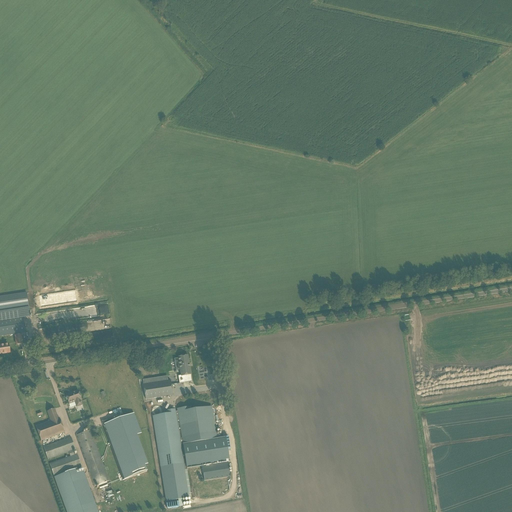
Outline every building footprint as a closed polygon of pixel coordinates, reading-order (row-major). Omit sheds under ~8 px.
[(30,317),(27,293),(0,297),(0,346),(7,345),(7,341),(5,342),(4,336),(14,335),(15,340),(14,335),(20,334),(21,339),(26,338),(25,333),(23,318),(30,317)] [(0,354),(2,354),(10,353),(8,345),(7,345),(0,346),(0,354)] [(192,382),(190,371),(188,361),(188,356),(178,357),(178,358),(174,359),(176,371),(180,370),(182,383),(192,382)] [(145,399),(173,395),(171,381),(143,385),(145,399)] [(81,400),(80,396),(78,391),(72,393),(72,394),(66,396),(69,404),(75,402),(77,407),(82,405),(80,400),(81,400)] [(167,414),(152,416),(165,501),(177,499),(177,501),(166,503),(166,508),(180,505),(179,498),(188,497),(183,463),(200,461),(201,467),(202,467),(204,480),(229,477),(227,462),(205,466),(204,460),(226,457),(223,437),(181,443),(181,438),(215,433),(211,407),(191,411),(190,406),(177,408),(177,411),(175,411),(175,409),(166,410),(167,414)] [(41,441),(65,433),(59,418),(58,418),(55,409),(47,412),(50,421),(36,427),(41,441)] [(141,433),(134,415),(113,422),(112,418),(102,422),(123,480),(147,472),(144,465),(147,463),(137,434),(141,433)] [(76,436),(94,487),(98,485),(100,490),(107,487),(105,483),(109,481),(92,435),(94,435),(92,427),(87,429),(88,432),(76,436)] [(70,456),(49,464),(54,477),(80,468),(82,467),(77,454),(74,455),(73,451),(75,450),(71,437),(43,447),(48,460),(69,452),(70,456)] [(98,511),(83,471),(82,472),(76,474),(75,470),(54,478),(66,511),(98,511)]
